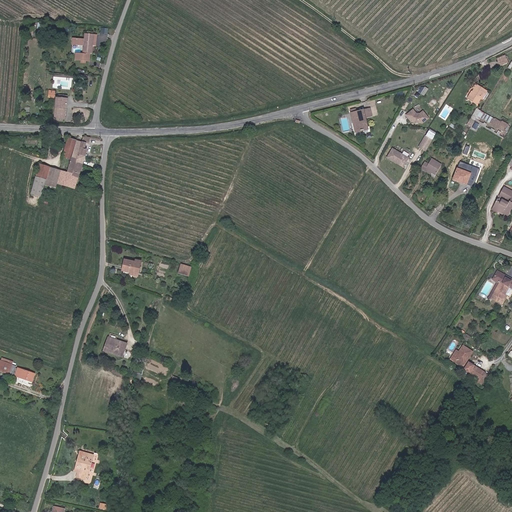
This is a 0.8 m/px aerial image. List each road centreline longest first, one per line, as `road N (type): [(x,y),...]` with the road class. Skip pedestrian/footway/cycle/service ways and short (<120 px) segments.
road 1 (unclassified): [(108,131),(99,285),(75,346),(34,511)]
road 2 (unclassified): [(295,108),(373,164),(435,224),(511,253)]
road 3 (tertiary): [(295,108),(425,76),(511,43)]
road 4 (tertiary): [(108,131),(205,128),(295,108)]
road 5 (track): [(425,76),(391,70),(302,0)]
road 6 (unclassified): [(96,130),(130,0)]
